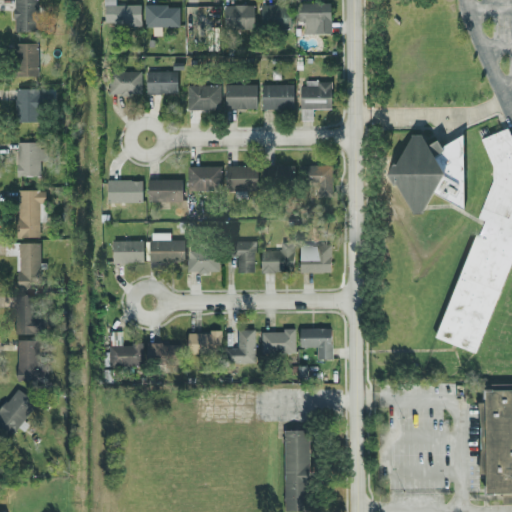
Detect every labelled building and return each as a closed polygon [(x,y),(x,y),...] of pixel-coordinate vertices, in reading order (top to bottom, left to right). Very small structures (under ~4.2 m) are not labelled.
[(35,0),(12,0),(13,31),(36,30),(35,0)] [(139,4),(110,4),(110,0),(103,0),(103,24),(139,23),(139,4)] [(330,32),(329,1),(295,2),(295,20),(303,20),(303,33),(330,32)] [(260,3),(259,26),(289,27),(289,4),(260,3)] [(178,25),(178,4),(143,5),(143,26),(178,25)] [(253,4),(223,4),(222,28),(252,28),(253,4)] [(37,75),(36,41),(13,42),(14,75),(37,75)] [(139,70),(108,70),(107,94),(139,94),(139,70)] [(176,92),(175,70),(145,70),(145,93),(176,92)] [(298,82),(299,119),(311,119),(311,108),(330,107),(329,81),(298,82)] [(219,109),(219,83),(185,84),(186,109),(219,109)] [(223,108),(255,108),(255,83),(224,83),(223,108)] [(292,83),(260,83),(261,108),(292,108),(292,83)] [(38,121),(39,88),(14,87),(13,120),(38,121)] [(478,353),(511,257),(511,210),(510,210),(511,204),(511,143),(506,127),(480,136),(491,169),(491,177),(477,217),(481,219),(438,339),(478,353)] [(430,192),(461,208),(461,134),(439,145),(436,139),(425,144),(420,133),(409,133),(394,163),(389,165),(385,172),(390,183),(397,186),(408,208),(414,212),(421,212),(430,192)] [(14,174),(40,174),(41,141),(16,141),(14,174)] [(267,163),(267,176),(269,176),(268,181),(292,183),(292,165),(267,163)] [(331,164),(298,163),(298,181),(316,182),(316,194),(331,194),(331,164)] [(256,164),(224,165),(225,189),(257,188),(256,164)] [(220,165),(186,165),(186,189),(219,189),(220,165)] [(180,178),(146,178),(147,199),(181,199),(180,178)] [(106,201),(141,201),(140,179),(105,179),(106,201)] [(16,236),(38,236),(38,221),(44,221),(44,189),(16,189),(16,236)] [(168,231),(148,232),(148,261),(183,261),(182,238),(168,239),(168,231)] [(142,261),(141,239),(110,240),(111,262),(142,261)] [(237,273),(255,272),(254,239),(232,240),(232,259),(237,259),(237,273)] [(261,251),(261,272),(294,272),(294,241),(279,241),(279,251),(261,251)] [(38,242),(16,242),(18,289),(39,288),(38,242)] [(332,245),(300,244),(300,273),(331,273),(332,245)] [(186,250),(187,273),(220,272),(219,249),(186,250)] [(43,295),(16,295),(16,335),(43,335),(43,295)] [(332,328),(300,329),(301,347),(317,347),(317,360),(333,359),(332,328)] [(256,363),(255,330),(238,330),(238,350),(230,350),(230,363),(256,363)] [(296,353),(295,331),(261,331),(262,354),(296,353)] [(109,366),(143,366),(143,345),(122,344),(123,332),(110,332),(109,366)] [(221,332),(191,332),(191,354),(222,353),(221,332)] [(39,340),(18,340),(18,381),(40,380),(39,340)] [(182,345),(148,344),(147,363),(181,364),(182,345)] [(37,404),(18,388),(0,411),(0,425),(13,436),(21,426),(21,425),(37,404)] [(511,389),(486,390),(486,403),(480,403),(481,474),(486,474),(487,495),(511,495),(511,389)] [(285,511),(310,511),(310,430),(285,431),(285,511)]
